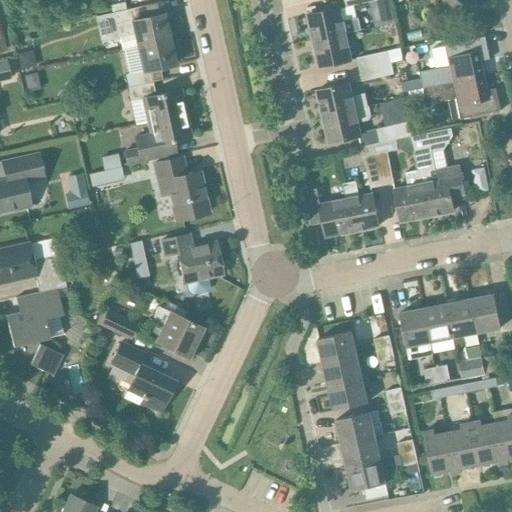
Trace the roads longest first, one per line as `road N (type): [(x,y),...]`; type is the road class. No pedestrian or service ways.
road 1 (residential): [(267,277),(511,239)]
road 2 (residential): [(174,483),(267,277)]
road 3 (residential): [(233,141),(303,127),(274,0)]
road 4 (residential): [(233,141),(203,0)]
road 5 (residential): [(267,277),(233,141)]
road 6 (residential): [(174,483),(134,473),(62,434)]
